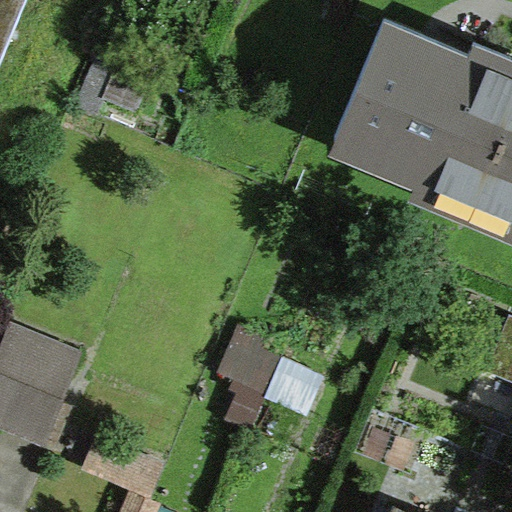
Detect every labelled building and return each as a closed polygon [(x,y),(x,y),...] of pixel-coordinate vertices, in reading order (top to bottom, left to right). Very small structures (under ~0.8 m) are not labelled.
[(0,0),(0,80),(34,0),(0,0)] [(511,73),(390,21),(334,149),(511,226),(511,73)] [(155,69),(103,48),(81,102),(102,110),(106,100),(137,112),(155,69)] [(511,320),(492,369),(511,376),(511,421),(511,422),(511,421),(511,320)] [(267,340),(240,329),(221,376),(247,386),(237,410),(261,420),(269,398),(310,415),(326,376),(263,351),(267,340)] [(76,363),(9,336),(0,359),(0,424),(44,443),(76,363)] [(165,466),(99,439),(85,472),(133,492),(124,511),(161,511),(166,501),(153,496),(165,466)]
